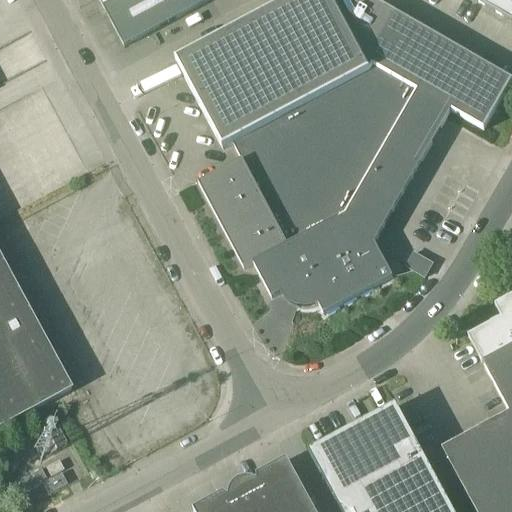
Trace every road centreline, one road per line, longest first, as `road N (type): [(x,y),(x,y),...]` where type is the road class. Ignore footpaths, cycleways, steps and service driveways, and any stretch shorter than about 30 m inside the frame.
road 1 (unclassified): [(269,415),(44,0)]
road 2 (unclassified): [(511,185),(448,293),(418,326),(269,415)]
road 3 (unclassified): [(269,415),(92,511)]
